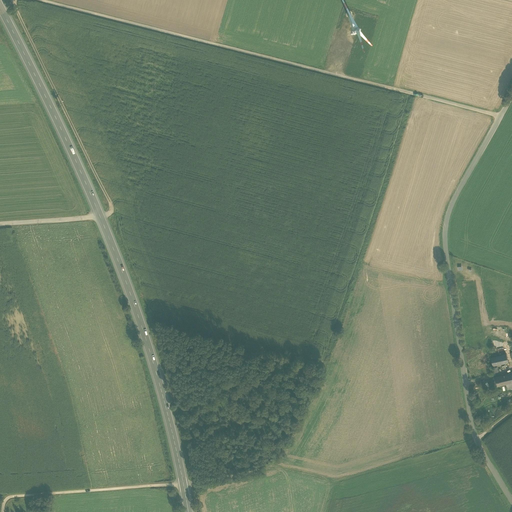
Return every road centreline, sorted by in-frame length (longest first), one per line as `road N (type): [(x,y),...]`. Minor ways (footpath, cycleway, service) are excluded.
road 1 (primary): [(188,511),(123,274),(0,6)]
road 2 (track): [(501,116),(40,0)]
road 3 (tertiary): [(511,499),(475,439),(445,242),(449,214),(511,96)]
road 4 (track): [(268,467),(183,483),(12,495),(2,511)]
road 5 (track): [(14,0),(107,197),(110,210),(100,217)]
